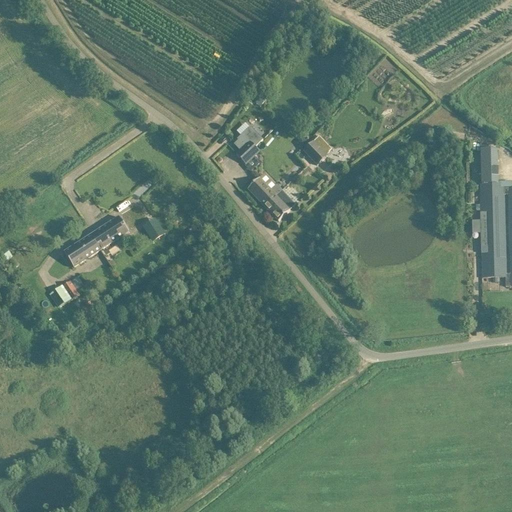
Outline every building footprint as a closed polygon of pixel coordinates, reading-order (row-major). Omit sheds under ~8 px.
[(263,96),(257,102),(262,106),(267,100),(263,96)] [(262,140),(251,128),(238,140),(239,141),(235,145),(241,151),(250,142),(255,147),(262,140)] [(328,157),(327,156),(324,153),(330,147),(320,137),(314,142),(303,153),(317,167),(328,157)] [(302,138),(297,143),(302,149),(308,143),(302,138)] [(236,155),(246,166),(260,153),(255,147),(250,142),(241,151),(236,155)] [(511,287),(511,187),(498,188),(498,160),(498,153),(498,149),(488,150),(481,150),(481,154),(481,161),(482,189),(480,189),(482,260),(482,269),(483,279),(505,278),(506,287),(511,287)] [(271,191),(265,184),(260,179),(249,190),(253,195),(265,208),(282,191),(277,185),(276,186),(271,191)] [(279,223),(297,206),(282,191),(265,208),(279,223)] [(92,236),(102,251),(121,238),(129,233),(119,218),(92,236)] [(64,253),(70,262),(74,269),(102,251),(92,236),(64,253)] [(77,291),(71,282),(63,287),(72,301),(80,296),(77,291)] [(63,287),(56,291),(65,305),(72,301),(63,287)]
